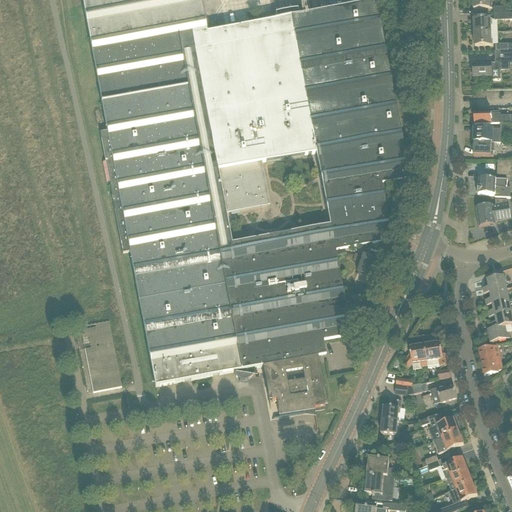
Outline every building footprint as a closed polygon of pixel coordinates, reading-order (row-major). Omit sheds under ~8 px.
[(82,0),(107,132),(100,134),(123,254),(130,253),(155,388),(159,387),(159,388),(175,385),(234,374),(234,375),(235,376),(236,378),(238,380),(240,381),(239,383),(244,384),(245,382),(246,381),(248,381),(251,379),(253,377),(254,375),(255,374),(255,371),(255,369),(265,368),(272,403),(276,402),(279,416),(314,410),(325,408),(320,381),(315,358),(326,356),(323,342),(340,339),(351,336),(336,251),(392,241),(382,184),(410,179),(377,3),(299,17),(298,12),(276,16),(277,21),(213,33),(206,18),(204,19),(200,0),(82,0)] [(473,0),(474,10),(492,10),(492,4),(491,4),(490,0),(473,0)] [(490,27),(493,27),(492,21),(474,22),(475,35),(491,34),(490,27)] [(475,35),(475,48),(493,47),(493,41),(491,41),(491,34),(475,35)] [(496,53),(496,65),(487,65),(487,67),(474,68),(474,73),(473,74),(473,77),(474,78),(474,80),(492,79),(491,72),(507,72),(507,65),(511,64),(511,52),(509,53),(496,53)] [(475,126),(506,125),(511,125),(510,117),(501,117),(501,115),(493,116),(474,116),(474,120),(473,120),(473,123),(475,123),(475,126)] [(473,135),(473,140),(474,141),(474,144),(494,145),(497,145),(501,145),(502,132),(475,130),(475,133),(473,135)] [(473,147),(472,150),(474,152),(474,158),(494,158),(494,153),(497,153),(497,145),(494,145),(474,144),(474,145),(473,147)] [(498,162),(497,178),(506,178),(506,171),(511,170),(511,162),(511,163),(498,162)] [(478,194),(478,196),(495,198),(496,189),(507,190),(507,182),(479,180),(479,188),(477,189),(476,193),(478,194)] [(493,207),(476,210),(479,229),(496,226),(496,223),(511,221),(509,205),(493,208),(493,207)] [(358,274),(355,280),(368,285),(370,278),(370,279),(376,262),(363,257),(363,258),(360,265),(357,274),(358,274)] [(504,279),(488,282),(489,289),(483,290),(484,296),(490,294),(507,291),(504,279)] [(510,302),(507,291),(490,294),(491,301),(486,302),(487,307),(493,306),(510,302)] [(493,306),(494,313),(488,314),(489,319),(495,318),(511,314),(511,301),(510,302),(493,306)] [(496,324),(491,326),(492,330),(499,329),(499,330),(506,329),(511,327),(511,314),(495,318),(496,324)] [(111,326),(81,333),(92,397),(124,390),(111,326)] [(492,330),(488,331),(490,344),(511,339),(510,334),(507,335),(506,329),(499,330),(499,329),(492,330)] [(424,348),(428,368),(429,370),(449,367),(447,356),(443,356),(441,345),(424,348)] [(411,356),(403,367),(409,371),(413,367),(421,365),(422,369),(428,368),(424,348),(410,350),(411,356)] [(487,349),(479,351),(484,377),(499,374),(499,373),(504,372),(502,365),(497,366),(493,348),(487,349)] [(397,380),(397,386),(408,388),(413,388),(414,382),(408,382),(397,380)] [(427,385),(413,388),(414,396),(429,393),(427,385)] [(395,396),(395,397),(407,398),(407,397),(414,396),(413,388),(408,388),(397,386),(395,396)] [(438,392),(437,393),(441,405),(457,400),(454,388),(445,390),(445,388),(437,390),(438,392)] [(384,409),(383,422),(398,424),(398,423),(399,416),(400,416),(401,410),(402,403),(395,402),(394,410),(384,409)] [(434,418),(419,423),(419,424),(420,429),(430,426),(432,429),(432,431),(435,430),(437,434),(434,435),(437,442),(459,434),(454,421),(447,424),(447,423),(437,427),(434,418)] [(383,422),(381,436),(397,437),(398,424),(383,422)] [(437,442),(434,443),(439,456),(464,446),(459,434),(437,442)] [(408,453),(414,451),(416,450),(411,438),(403,440),(406,447),(408,453)] [(439,463),(437,457),(426,462),(426,463),(422,465),(424,469),(428,467),(439,463)] [(393,471),(388,470),(389,462),(369,460),(368,476),(384,477),(392,478),(393,471)] [(468,472),(463,460),(441,469),(446,482),(451,480),(451,479),(468,472)] [(430,473),(441,468),(439,463),(428,467),(430,473)] [(468,472),(451,479),(451,480),(456,491),(473,484),(468,472)] [(368,476),(366,496),(382,498),(384,477),(368,476)] [(452,493),(449,494),(454,506),(455,511),(459,511),(469,508),(467,501),(478,497),(473,484),(456,491),(451,493),(452,493)] [(416,498),(415,506),(429,507),(426,499),(416,498)]
